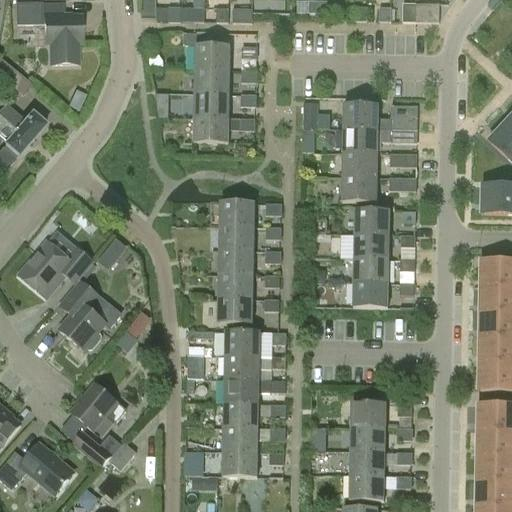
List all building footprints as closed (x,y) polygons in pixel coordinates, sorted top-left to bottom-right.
[(309,17),(309,5),(309,4),(298,4),(297,17),(309,17)] [(45,6),(30,6),(14,7),(15,29),(45,29),(45,47),(48,47),(48,70),(79,70),(79,47),(83,47),(82,20),(45,20),(45,6)] [(403,7),(403,12),(403,26),(415,26),(416,12),(415,12),(415,7),(403,7)] [(440,7),(415,7),(415,12),(416,12),(415,26),(440,27),(440,7)] [(180,11),(168,11),(168,25),(181,26),(181,11),(180,11)] [(205,11),(193,11),(192,26),(204,26),(205,11)] [(355,11),(355,25),(367,25),(368,11),(355,11)] [(391,26),(391,11),(379,11),(379,26),(391,26)] [(216,12),(216,27),(228,27),(229,12),(216,12)] [(252,27),(253,13),(232,12),(232,27),(252,27)] [(196,74),(230,75),(231,51),(196,50),(196,74)] [(242,51),(242,63),(256,63),(257,51),(242,51)] [(31,88),(0,62),(0,81),(22,99),(31,88)] [(230,75),(196,74),(195,98),(229,99),(230,75)] [(241,87),(256,87),(256,75),(241,75),(241,87)] [(68,109),(79,114),(87,98),(75,93),(68,109)] [(229,99),(195,98),(195,123),(229,124),(229,122),(229,99)] [(241,99),(241,111),(255,111),(256,99),(241,99)] [(318,133),(318,107),(303,107),(303,133),(318,133)] [(32,116),(24,126),(5,108),(0,113),(0,141),(5,147),(0,152),(0,170),(5,175),(18,160),(19,160),(46,129),(32,116)] [(344,109),(344,133),(379,134),(391,134),(417,134),(418,124),(418,110),(391,110),(391,123),(379,123),(379,109),(344,109)] [(229,124),(195,123),(194,147),(228,148),(228,134),(255,135),(255,123),(229,122),(229,124)] [(511,130),(508,127),(490,146),(511,166),(511,130)] [(344,133),(343,157),(378,158),(378,147),(417,148),(417,134),(391,134),(379,134),(344,133)] [(378,158),(343,157),(343,182),(378,183),(378,158)] [(390,158),(390,171),(417,171),(417,158),(390,158)] [(378,183),(343,182),(342,206),(377,207),(378,183)] [(389,182),(389,195),(417,195),(417,182),(389,182)] [(484,218),(511,218),(511,189),(484,189),(484,218)] [(222,206),(221,231),(256,232),(256,207),(222,206)] [(281,208),(266,208),(266,220),(281,220),(281,208)] [(355,214),(355,239),(389,239),(390,215),(355,214)] [(401,215),(401,228),(416,228),(416,215),(401,215)] [(256,232),(221,231),(220,255),(255,256),(256,232)] [(280,244),(280,232),(266,231),(266,244),(280,244)] [(326,238),(313,238),(313,262),(326,262),(326,238)] [(342,261),(354,260),(353,238),(341,238),(342,261)] [(116,239),(101,265),(115,273),(130,247),(116,239)] [(355,239),(354,263),(389,264),(389,239),(355,239)] [(401,239),(400,264),(415,264),(415,239),(401,239)] [(75,250),(67,260),(48,244),(19,279),(47,303),(66,281),(75,289),(80,283),(94,266),(75,250)] [(255,256),(220,255),(220,279),(254,279),(255,256)] [(265,268),(280,268),(280,256),(265,255),(265,268)] [(354,263),(354,286),(388,287),(389,264),(354,263)] [(415,264),(400,264),(400,276),(415,276),(415,264)] [(482,291),(511,291),(511,265),(483,265),(482,291)] [(220,279),(219,303),(254,303),(254,279),(220,279)] [(280,292),(279,280),(265,279),(265,292),(280,292)] [(107,327),(99,319),(109,308),(80,283),(75,289),(58,310),(71,320),(60,334),(84,354),(86,352),(88,355),(93,355),(102,343),(102,339),(99,337),(107,327)] [(388,287),(354,286),(353,311),(388,312),(388,287)] [(400,300),(415,300),(414,287),(400,287),(400,300)] [(511,291),(482,291),(482,317),(511,317),(511,291)] [(254,303),(219,303),(218,327),(253,328),(254,303)] [(264,303),(264,316),(279,316),(279,304),(264,303)] [(123,345),(133,351),(148,323),(138,317),(123,345)] [(511,317),(482,317),(482,342),(511,342),(511,317)] [(188,345),(195,345),(195,342),(213,343),(213,336),(188,335),(188,345)] [(226,360),(260,361),(261,336),(226,335),(226,360)] [(272,337),(271,349),(270,349),(270,361),(271,361),(285,361),(285,349),(286,349),(286,337),(272,337)] [(511,342),(482,342),(481,368),(511,368),(511,342)] [(204,352),(188,351),(188,359),(204,360),(204,352)] [(204,360),(188,359),(187,383),(203,383),(204,360)] [(226,360),(225,384),(260,385),(260,361),(226,360)] [(285,361),(271,361),(271,373),(286,373),(286,361),(285,361)] [(511,368),(481,368),(481,395),(511,395),(511,368)] [(225,384),(224,409),(259,409),(259,398),(271,398),(271,397),(285,397),(286,385),(272,385),(260,385),(225,384)] [(70,417),(73,418),(88,431),(95,437),(107,421),(109,423),(110,422),(116,427),(127,414),(121,409),(121,408),(95,386),(70,417)] [(0,453),(21,428),(13,421),(14,420),(0,408),(0,453)] [(351,408),(351,432),(385,433),(386,409),(351,408)] [(412,421),(412,408),(398,408),(397,421),(412,421)] [(224,409),(224,433),(258,434),(259,421),(259,409),(224,409)] [(285,409),(270,409),(270,421),(285,421),(285,409)] [(511,409),(481,409),(480,435),(511,435),(511,409)] [(315,431),(315,453),(328,453),(327,431),(315,431)] [(385,433),(351,432),(351,456),(385,457),(385,433)] [(397,432),(397,445),(412,445),(412,433),(397,432)] [(258,434),(224,433),(223,457),(258,458),(258,434)] [(285,433),(270,433),(269,445),(284,445),(285,433)] [(103,473),(109,465),(125,447),(123,446),(122,448),(109,438),(99,449),(84,436),(82,435),(74,445),(72,447),(103,473)] [(511,435),(480,435),(479,461),(511,461),(511,435)] [(39,446),(25,464),(15,455),(0,472),(0,484),(11,494),(27,476),(56,501),(76,476),(39,446)] [(136,456),(125,447),(109,465),(121,475),(136,456)] [(217,467),(217,455),(189,454),(188,492),(217,493),(218,479),(192,478),(193,466),(217,467)] [(351,456),(350,481),(385,481),(385,457),(351,456)] [(397,456),(396,469),(411,469),(411,457),(397,456)] [(258,458),(223,457),(222,481),(257,482),(258,458)] [(284,457),(269,457),(269,469),(284,469),(284,457)] [(511,461),(479,461),(479,486),(511,487),(511,461)] [(385,481),(350,481),(350,505),(384,506),(385,481)] [(396,481),(396,493),(411,493),(411,481),(396,481)] [(511,511),(511,487),(479,486),(478,511),(511,511)]
